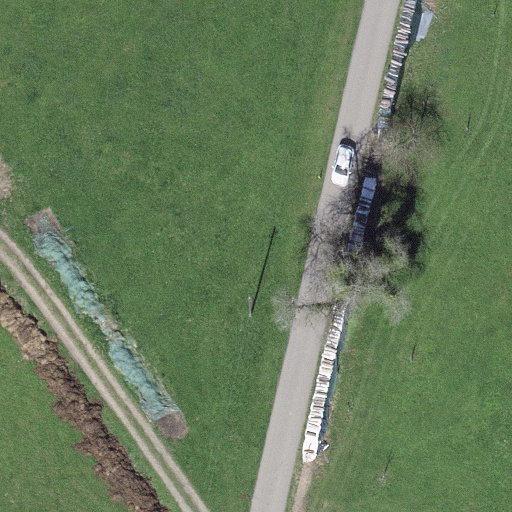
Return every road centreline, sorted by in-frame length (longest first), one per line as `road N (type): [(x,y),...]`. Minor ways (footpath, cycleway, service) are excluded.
road 1 (unclassified): [(278,511),(393,0)]
road 2 (track): [(0,254),(201,511)]
